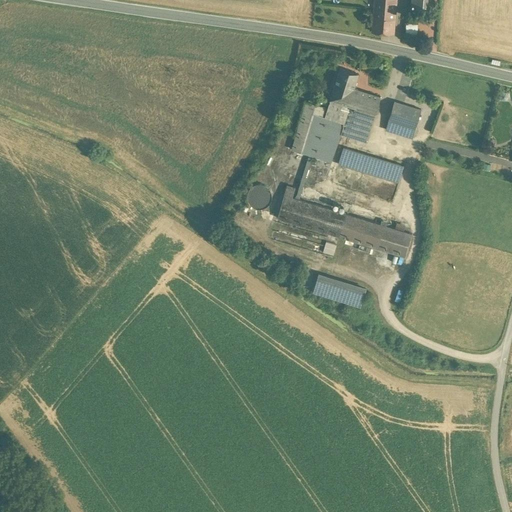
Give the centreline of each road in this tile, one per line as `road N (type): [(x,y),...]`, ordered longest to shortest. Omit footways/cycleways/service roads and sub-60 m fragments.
road 1 (secondary): [(70,0),(359,41),(511,75)]
road 2 (residential): [(507,511),(494,465),(511,322)]
